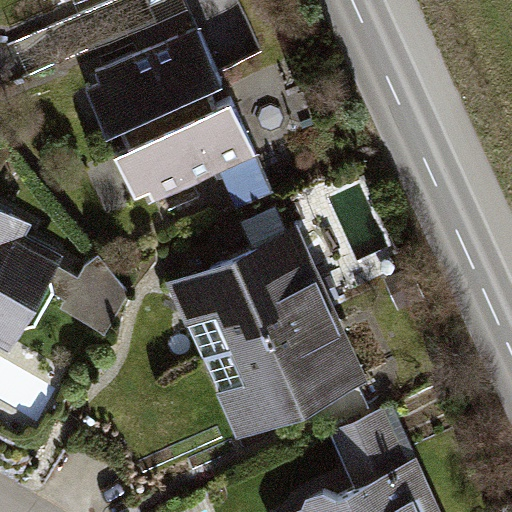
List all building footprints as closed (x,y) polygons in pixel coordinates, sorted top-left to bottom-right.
[(198,26),(96,72),(102,85),(90,90),(108,132),(120,127),(126,139),(228,94),(198,26)] [(228,94),(126,139),(131,151),(119,156),(139,200),(150,195),(156,207),(258,161),(228,94)] [(0,212),(0,296),(36,317),(66,263),(26,241),(32,230),(0,212)] [(301,230),(169,288),(204,366),(336,308),(301,230)] [(69,275),(101,313),(138,281),(105,244),(69,275)] [(36,317),(0,296),(0,351),(13,358),(36,317)] [(336,308),(204,366),(238,444),(370,386),(336,308)] [(306,511),(440,511),(395,408),(329,437),(353,492),(306,511)]
